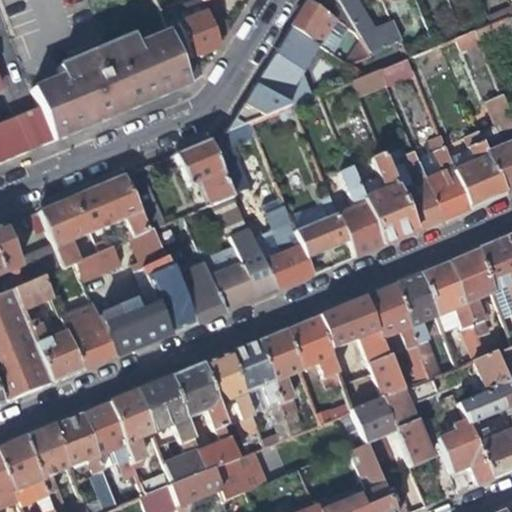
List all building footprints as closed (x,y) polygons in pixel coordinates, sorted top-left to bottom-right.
[(511,0),(308,0),(306,5),(298,17),(289,30),(274,54),(259,78),(242,106),(223,134),(208,141),(191,148),(172,156),(137,170),(121,177),(92,189),(68,199),(51,206),(35,212),(0,227),(0,404),(27,394),(49,384),(62,379),(77,373),(93,366),(110,359),(135,348),(145,344),(163,337),(176,331),(187,327),(200,321),(228,310),(233,307),(248,301),(270,292),(286,285),(307,276),(349,259),(366,252),(380,246),(396,240),(411,234),(424,228),(439,221),(452,216),(468,209),(488,201),(500,196),(511,190),(511,0)] [(9,39),(21,72),(43,63),(99,40),(83,0),(0,0),(0,2),(13,37),(9,39)] [(228,32),(214,0),(205,0),(200,2),(205,15),(218,47),(228,32)] [(200,2),(171,14),(176,26),(205,15),(200,2)] [(176,26),(171,14),(159,19),(167,39),(177,64),(189,59),(176,26)] [(205,15),(176,26),(189,59),(192,58),(207,52),(218,47),(205,15)] [(108,118),(186,86),(177,64),(167,39),(137,51),(133,41),(56,70),(60,81),(53,83),(29,93),(48,143),(65,136),(108,118)] [(200,76),(192,58),(189,59),(177,64),(186,86),(186,85),(200,76)] [(34,114),(0,127),(0,162),(8,160),(32,150),(45,144),(34,114)] [(511,234),(503,238),(511,258),(511,234)] [(507,285),(511,282),(511,258),(503,238),(492,242),(475,249),(492,291),(507,285)] [(477,299),(493,293),(492,291),(475,249),(463,254),(446,261),(464,305),(477,299)] [(434,317),(451,310),(464,305),(446,261),(435,266),(416,273),(434,316),(434,317)] [(418,321),(434,316),(416,273),(405,278),(389,285),(406,326),(418,321)] [(377,337),(394,331),(406,326),(389,285),(374,291),(361,297),(374,331),(377,337)] [(498,306),(511,300),(511,297),(507,285),(492,291),(493,293),(498,306)] [(324,312),(311,317),(325,351),(353,339),(374,331),(361,297),(353,300),(340,305),(324,312)] [(473,325),(485,320),(477,299),(464,305),(473,325)] [(451,310),(461,332),(473,326),(473,325),(464,305),(451,310)] [(297,368),(315,361),(327,356),(325,351),(311,317),(299,322),(281,329),(297,368)] [(490,332),(485,320),(473,325),(473,326),(478,338),(490,332)] [(413,344),(426,339),(418,321),(406,326),(413,344)] [(394,331),(403,349),(413,345),(413,344),(406,326),(394,331)] [(478,338),(473,326),(461,332),(473,361),(485,356),(478,338)] [(281,375),(297,368),(281,329),(270,334),(254,341),(269,380),(281,375)] [(385,357),(377,337),(374,331),(353,339),(364,366),(385,357)] [(440,374),(426,339),(413,344),(413,345),(418,355),(428,379),(440,374)] [(243,345),(226,353),(241,392),(258,385),(269,380),(254,341),(243,345)] [(418,355),(413,345),(403,349),(407,361),(418,355)] [(213,406),(232,399),(242,394),(241,392),(226,353),(214,357),(196,365),(213,406)] [(470,362),(483,393),(506,384),(504,379),(494,355),(493,353),(485,356),(473,361),(470,362)] [(428,379),(418,355),(407,361),(413,374),(417,383),(422,381),(428,379)] [(321,376),(333,371),(327,356),(315,361),(321,376)] [(364,366),(377,397),(377,399),(399,390),(396,382),(385,357),(364,366)] [(181,420),(201,411),(213,406),(196,365),(177,373),(164,378),(181,420)] [(338,382),(333,371),(321,376),(325,387),(338,382)] [(413,374),(396,382),(399,390),(409,386),(417,383),(413,374)] [(279,403),(290,398),(281,375),(269,380),(277,398),(279,403)] [(147,434),(168,425),(181,420),(164,378),(148,385),(131,392),(147,434)] [(265,403),(277,398),(269,380),(258,385),(263,399),(265,403)] [(428,396),(422,381),(417,383),(409,386),(415,402),(428,396)] [(467,426),(511,407),(511,397),(506,384),(483,393),(457,404),(464,418),(467,426)] [(246,405),(263,399),(258,385),(241,392),(242,394),(246,405)] [(412,423),(399,390),(377,399),(391,432),(412,423)] [(130,441),(147,434),(131,392),(117,398),(102,404),(119,446),(130,441)] [(238,413),(248,410),(246,405),(242,394),(232,399),(238,413)] [(363,443),(391,432),(377,399),(377,397),(349,409),(349,410),(358,429),(363,443)] [(272,421),(284,416),(283,414),(279,403),(277,398),(265,403),(272,421)] [(295,409),(290,398),(279,403),(283,414),(295,409)] [(92,457),(107,451),(119,446),(102,404),(89,409),(76,415),(92,457)] [(209,432),(211,431),(222,427),(213,406),(201,411),(209,432)] [(326,406),(319,409),(324,421),(332,417),(326,406)] [(319,423),(324,421),(319,409),(314,411),(319,423)] [(240,418),(250,414),(248,410),(238,413),(240,418)] [(481,431),(470,435),(489,479),(511,469),(511,413),(510,415),(511,420),(511,428),(485,440),(481,431)] [(244,428),(254,424),(250,414),(240,418),(244,428)] [(96,490),(104,511),(112,509),(110,502),(92,457),(76,415),(61,421),(46,427),(64,471),(74,497),(96,490)] [(272,421),(276,429),(280,439),(290,435),(291,434),(284,416),(272,421)] [(473,486),(489,479),(470,435),(467,426),(464,418),(448,425),(450,431),(435,437),(449,472),(465,466),(473,486)] [(168,425),(173,438),(186,433),(181,420),(168,425)] [(427,458),(412,423),(391,432),(406,468),(427,458)] [(258,435),(254,424),(244,428),(248,438),(258,435)] [(60,470),(64,471),(46,427),(33,433),(20,439),(36,480),(44,477),(60,470)] [(213,438),(217,436),(224,433),(222,427),(211,431),(213,438)] [(263,446),(280,439),(276,429),(259,437),(263,446)] [(188,438),(186,433),(173,438),(175,444),(188,438)] [(218,440),(193,451),(201,471),(208,468),(235,458),(226,437),(218,440)] [(175,444),(180,456),(193,451),(188,438),(175,444)] [(31,502),(33,507),(34,511),(47,511),(42,495),(36,480),(20,439),(3,445),(0,446),(0,474),(11,502),(11,504),(13,509),(31,502)] [(138,461),(130,441),(119,446),(124,461),(126,465),(138,461)] [(348,449),(364,491),(380,484),(363,443),(348,449)] [(107,451),(112,465),(124,461),(119,446),(107,451)] [(160,464),(163,474),(168,485),(201,471),(193,451),(180,456),(160,464)] [(235,458),(208,468),(217,488),(221,500),(244,491),(254,487),(265,483),(253,451),(235,458)] [(126,465),(124,461),(112,465),(118,481),(131,476),(126,465)] [(302,468),(297,469),(301,479),(302,480),(312,476),(308,465),(302,468)] [(181,504),(217,488),(208,468),(201,471),(168,485),(139,498),(138,498),(143,511),(161,511),(173,507),(175,511),(176,511),(183,509),(181,504)] [(290,483),(301,479),(297,469),(286,474),(290,483)] [(0,511),(0,508),(11,504),(11,502),(0,474),(0,511)] [(135,486),(139,498),(168,485),(163,474),(135,486)] [(42,495),(50,492),(44,477),(36,480),(42,495)] [(327,506),(329,511),(347,511),(385,497),(380,484),(364,491),(327,506)] [(254,487),(244,491),(251,507),(262,503),(254,487)] [(80,511),(104,511),(96,490),(74,497),(76,501),(80,511)] [(54,501),(50,492),(42,495),(47,511),(48,511),(54,510),(52,502),(54,501)] [(347,511),(391,511),(385,497),(347,511)] [(315,511),(327,511),(325,507),(323,499),(311,503),(314,508),(315,511)] [(80,511),(76,501),(54,510),(48,511),(80,511)]
